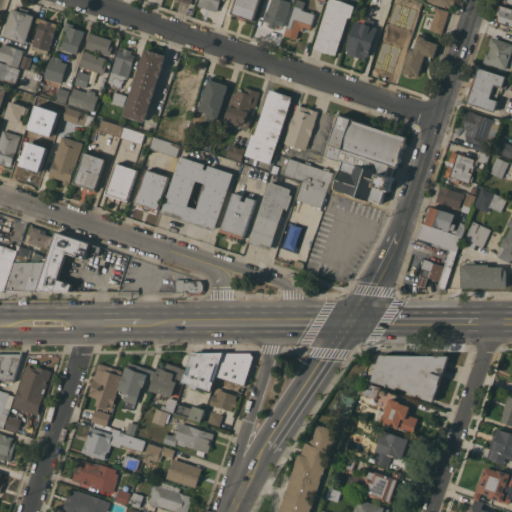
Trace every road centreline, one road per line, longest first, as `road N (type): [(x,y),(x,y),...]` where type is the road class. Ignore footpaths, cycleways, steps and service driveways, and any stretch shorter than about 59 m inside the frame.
road 1 (residential): [(440,119),(80,0)]
road 2 (tertiary): [(479,0),(389,263),(353,323)]
road 3 (tertiary): [(353,323),(236,511)]
road 4 (residential): [(494,322),(429,511)]
road 5 (residential): [(93,324),(31,511)]
road 6 (tertiary): [(280,324),(227,511)]
road 7 (residential): [(299,324),(284,283),(159,247)]
road 8 (residential): [(159,247),(0,193)]
road 9 (secondary): [(494,322),(353,323)]
road 10 (secondary): [(353,323),(222,324)]
